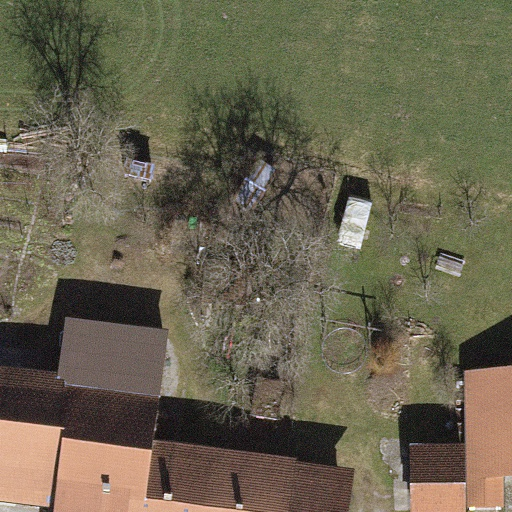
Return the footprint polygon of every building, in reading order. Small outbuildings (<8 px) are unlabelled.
[(67,332),(60,390),(163,403),(170,345),(67,332)] [(507,511),(506,488),(511,487),(511,372),(469,374),(471,455),(473,511),(507,511)] [(0,511),(3,511),(20,385),(0,382),(0,511)] [(60,390),(20,385),(3,511),(149,511),(157,453),(163,403),(60,390)] [(213,511),(220,460),(157,453),(149,511),(213,511)] [(473,511),(471,455),(415,456),(417,511),(473,511)] [(304,471),(220,460),(213,511),(299,511),(303,482),(304,471)] [(357,511),(360,490),(303,482),(299,511),(357,511)]
